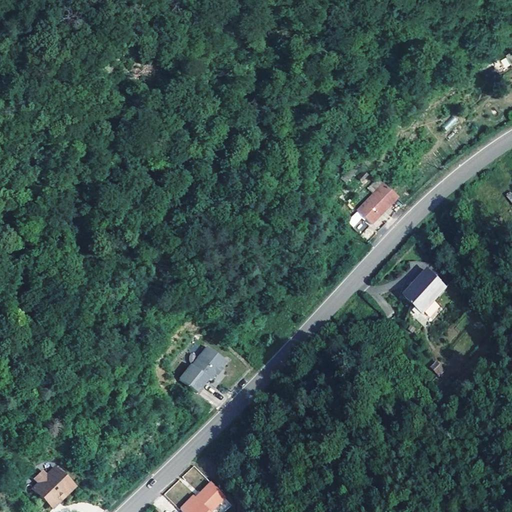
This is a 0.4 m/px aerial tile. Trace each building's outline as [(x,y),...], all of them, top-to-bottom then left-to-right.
[(443,127),(448,131),(458,120),(453,116),(443,127)] [(358,175),(353,170),(346,177),(350,181),(358,175)] [(389,184),(384,178),(373,188),(378,194),(389,184)] [(402,197),(389,184),(378,194),(351,220),(353,222),(356,225),(365,217),(367,220),(370,218),(375,223),(402,197)] [(427,313),(438,301),(450,288),(432,271),(421,282),(409,295),(409,296),(427,313)] [(231,362),(213,347),(197,366),(196,365),(184,380),(201,394),(213,380),(215,381),(220,375),(226,368),(231,362)] [(438,377),(446,371),(437,360),(430,365),(438,377)] [(252,445),(246,439),(241,444),(247,450),(252,445)] [(241,444),(239,442),(222,459),(229,466),(247,450),(241,444)] [(51,507),(55,504),(57,502),(59,504),(62,501),(68,496),(66,494),(71,488),(73,487),(65,478),(59,470),(51,477),(50,478),(47,473),(38,481),(42,485),(36,491),(51,507)] [(215,511),(230,497),(225,493),(215,483),(205,493),(206,494),(201,500),(197,497),(184,510),(185,511),(215,511)] [(73,487),(71,488),(66,494),(68,496),(62,501),(59,504),(57,502),(55,504),(51,507),(52,508),(54,511),(64,503),(75,492),(77,491),(73,487)]
